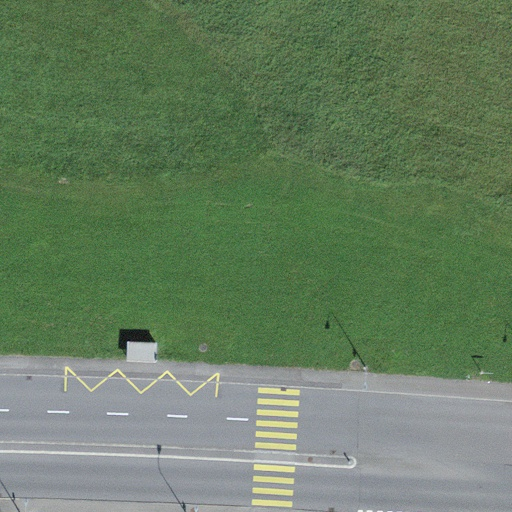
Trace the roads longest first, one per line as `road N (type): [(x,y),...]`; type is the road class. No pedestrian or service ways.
road 1 (secondary): [(0,478),(351,491),(511,462)]
road 2 (secondary): [(511,449),(357,425),(0,413)]
